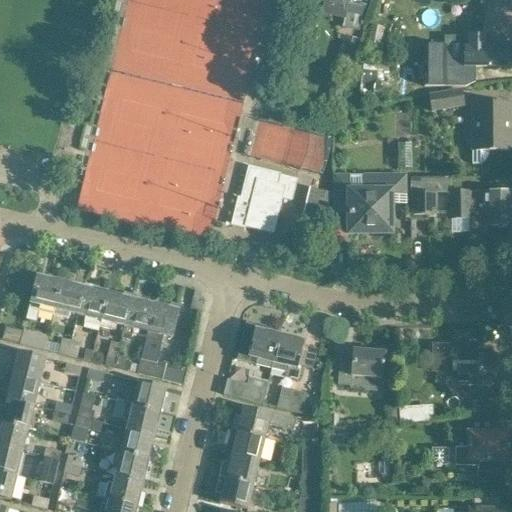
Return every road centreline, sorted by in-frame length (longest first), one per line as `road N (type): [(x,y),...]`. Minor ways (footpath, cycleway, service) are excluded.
road 1 (residential): [(511,296),(350,305),(231,277)]
road 2 (residential): [(231,277),(175,511)]
road 3 (residential): [(231,277),(0,220)]
